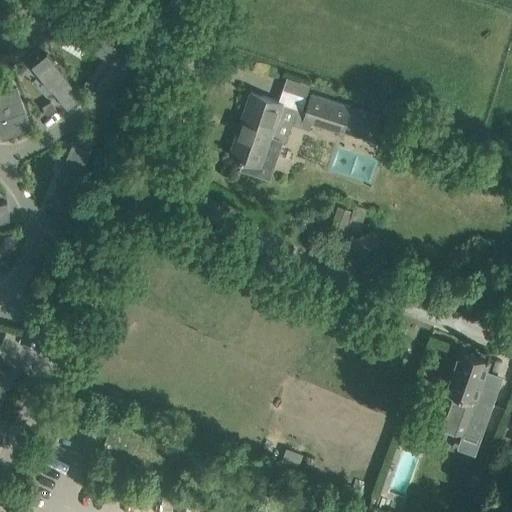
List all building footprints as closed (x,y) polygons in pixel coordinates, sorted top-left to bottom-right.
[(75,18),(66,34),(112,60),(121,45),(75,18)] [(48,57),(33,70),(66,108),(80,97),(48,57)] [(86,80),(81,89),(90,94),(95,85),(86,80)] [(16,86),(0,91),(0,129),(3,138),(31,128),(16,86)] [(282,140),(284,141),(286,138),(272,133),(282,102),(250,92),(229,154),(243,159),(240,168),(269,178),(276,159),(282,140)] [(350,133),(354,123),(353,122),(357,109),(350,106),(312,94),(304,119),(350,133)] [(51,101),(43,107),(48,115),(56,110),(51,101)] [(357,109),(353,122),(354,123),(374,129),(378,116),(357,109)] [(71,146),(51,194),(69,202),(88,153),(71,146)] [(6,202),(0,202),(0,222),(10,221),(6,202)] [(52,230),(49,239),(57,242),(60,234),(52,230)] [(13,236),(5,237),(7,250),(16,248),(13,236)] [(481,378),(488,360),(460,350),(434,422),(463,432),(465,428),(481,434),(500,385),(481,378)]
